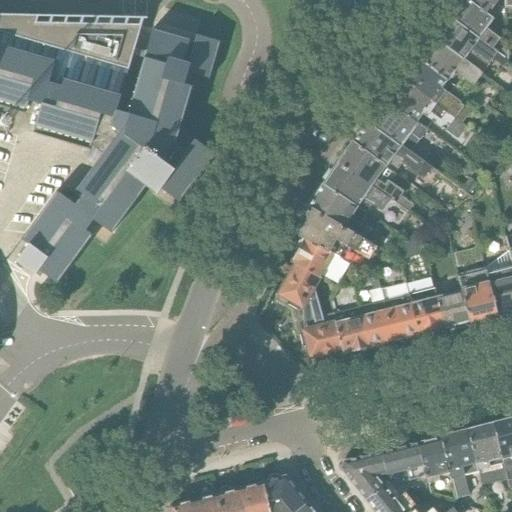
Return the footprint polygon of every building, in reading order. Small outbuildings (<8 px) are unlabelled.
[(456,0),(446,14),(505,59),(509,62),(508,46),(500,40),(500,39),(487,29),(494,19),(488,15),(467,0),(456,0)] [(499,1),(500,0),(467,0),(488,15),(499,1)] [(145,58),(129,114),(117,111),(142,25),(54,17),(38,16),(0,14),(0,101),(27,109),(28,101),(41,105),(35,127),(93,144),(95,136),(102,137),(102,138),(106,140),(107,140),(111,143),(76,189),(83,195),(75,205),(57,191),(22,240),(28,245),(16,262),(35,276),(39,271),(57,284),(92,235),(86,231),(93,221),(111,234),(146,187),(155,193),(159,188),(178,202),(214,154),(195,140),(186,151),(176,144),(192,86),(185,84),(188,73),(210,79),(220,42),(197,35),(194,43),(190,41),(153,30),(147,53),(153,55),(152,60),(145,58)] [(500,65),(505,59),(446,14),(430,35),(483,73),(493,60),(500,65)] [(430,35),(414,57),(465,93),(467,94),(473,86),(483,73),(430,35)] [(459,101),(465,93),(414,57),(399,78),(462,124),(471,111),(459,101)] [(467,128),(462,124),(399,78),(384,99),(428,130),(433,122),(441,129),(442,128),(458,140),(467,128)] [(367,122),(412,153),(420,142),(419,141),(423,136),(428,130),(384,99),(367,122)] [(352,143),(396,174),(403,165),(424,179),(432,168),(412,153),(367,122),(352,143)] [(337,163),(388,200),(408,213),(413,205),(400,197),(404,192),(391,182),(396,174),(352,143),(337,163)] [(380,212),(388,200),(337,163),(323,185),(367,215),(372,206),(380,212)] [(309,206),(370,243),(376,233),(371,230),(372,229),(362,224),(367,215),(323,185),(309,206)] [(377,247),(370,243),(309,206),(294,234),(300,238),(340,258),(346,246),(369,260),(377,247)] [(296,266),(327,283),(331,276),(340,258),(300,238),(292,254),(295,255),(291,263),(296,266)] [(302,322),(312,313),(315,308),(322,306),(319,296),(321,291),(322,292),(327,283),(296,266),(278,297),(302,310),(296,311),(300,322),(302,322)] [(495,316),(511,311),(511,267),(487,274),(486,268),(484,268),(495,316)] [(468,322),(495,316),(484,268),(458,275),(462,290),(461,291),(468,322)] [(400,339),(419,334),(410,295),(409,295),(406,284),(382,289),(385,301),(384,301),(393,340),(400,338),(400,339)] [(419,334),(445,328),(437,296),(435,289),(410,295),(419,334)] [(445,328),(468,322),(461,291),(437,296),(445,328)] [(387,341),(393,340),(384,301),(379,303),(378,297),(371,299),(372,304),(358,307),(368,347),(387,343),(387,341)] [(345,353),(368,347),(358,307),(335,314),(345,353)] [(342,353),(345,353),(335,314),(314,319),(312,313),(302,322),(304,328),(301,329),(308,359),(341,350),(342,353)] [(511,419),(493,424),(503,464),(509,488),(511,487),(511,419)] [(491,467),(503,464),(493,424),(468,431),(479,473),(482,485),(494,482),(491,467)] [(465,476),(479,473),(468,431),(441,437),(451,479),(456,499),(470,496),(465,476)] [(440,481),(451,479),(441,437),(417,443),(428,484),(440,481)] [(429,489),(428,484),(417,443),(381,452),(387,474),(387,476),(407,471),(409,481),(420,479),(423,492),(439,497),(436,487),(429,489)] [(377,477),(387,474),(381,452),(344,462),(341,469),(366,500),(384,485),(377,477)] [(314,511),(286,476),(263,482),(270,511),(314,511)] [(270,511),(263,482),(239,488),(245,511),(270,511)] [(375,511),(408,511),(416,506),(405,493),(397,500),(384,485),(366,500),(375,511)] [(245,511),(239,488),(215,494),(219,511),(245,511)] [(116,493),(91,489),(88,505),(113,509),(116,493)] [(177,511),(219,511),(215,494),(170,506),(177,511)]
